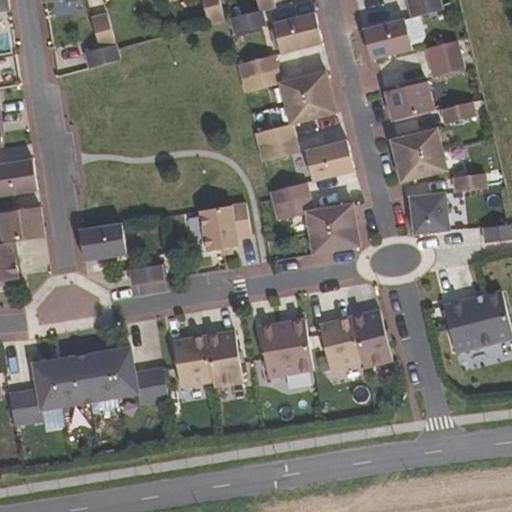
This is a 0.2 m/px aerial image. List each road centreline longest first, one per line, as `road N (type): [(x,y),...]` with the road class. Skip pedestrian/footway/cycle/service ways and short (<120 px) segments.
road 1 (tertiary): [(56,511),(440,458)]
road 2 (residential): [(392,258),(72,311)]
road 3 (residential): [(72,311),(26,0)]
road 4 (residential): [(330,0),(392,258)]
road 5 (residential): [(392,258),(440,458)]
